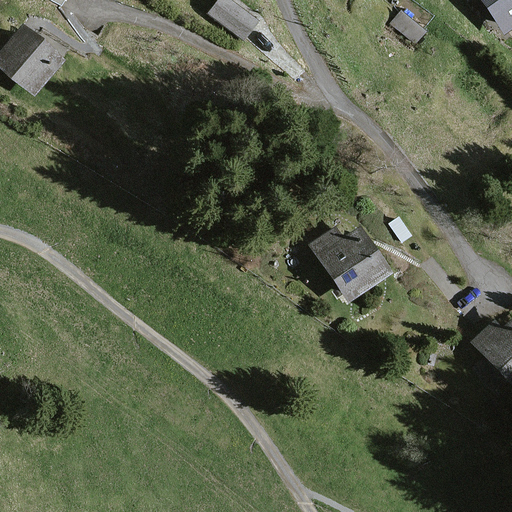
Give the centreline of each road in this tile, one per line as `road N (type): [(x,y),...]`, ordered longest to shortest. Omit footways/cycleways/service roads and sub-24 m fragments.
road 1 (residential): [(429,265),(465,310),(489,311),(495,293),(446,219),(310,59),(281,0)]
road 2 (track): [(0,230),(41,246),(229,389),(295,486),(348,511)]
